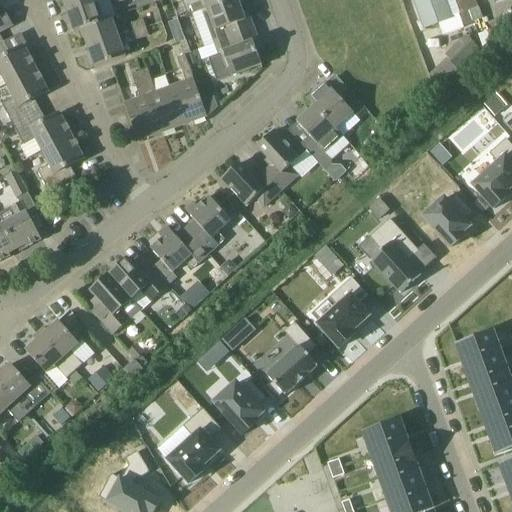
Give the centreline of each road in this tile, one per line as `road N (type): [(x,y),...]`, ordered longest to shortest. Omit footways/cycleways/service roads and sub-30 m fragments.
road 1 (residential): [(142,207),(278,92),(296,58),(279,0)]
road 2 (residential): [(213,511),(403,340)]
road 3 (residential): [(142,207),(35,0)]
road 4 (residential): [(403,340),(474,511)]
road 5 (residential): [(14,301),(142,207)]
road 6 (residential): [(403,340),(511,242)]
